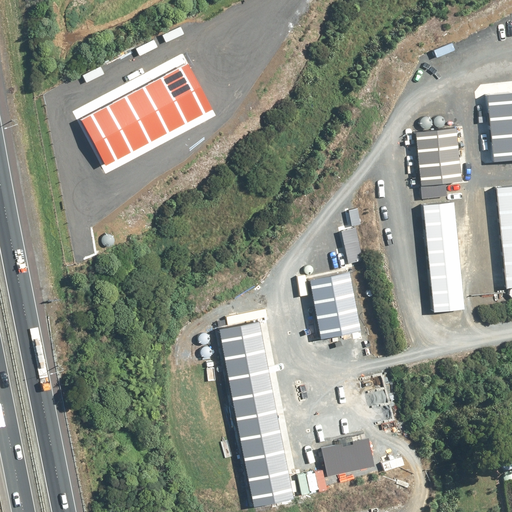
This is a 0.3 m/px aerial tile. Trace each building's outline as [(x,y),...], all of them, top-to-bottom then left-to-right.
[(208,106),(184,62),(77,118),(101,163),(208,106)] [(490,159),(511,156),(511,90),(484,93),(490,159)] [(411,132),(416,201),(453,198),(452,181),(458,180),(453,129),(411,132)] [(511,186),(496,189),(507,297),(511,296),(511,186)] [(420,204),(431,311),(462,307),(450,201),(420,204)] [(319,337),(360,328),(347,272),(307,281),(319,337)] [(215,330),(251,508),(291,500),(255,322),(215,330)]
